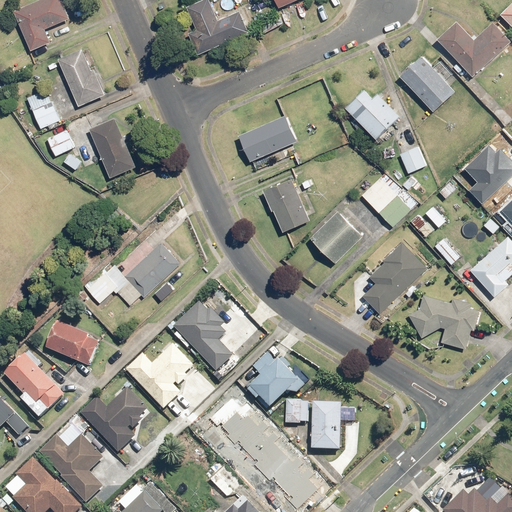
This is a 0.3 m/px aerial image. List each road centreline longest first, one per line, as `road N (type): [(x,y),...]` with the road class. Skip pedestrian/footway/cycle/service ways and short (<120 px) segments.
road 1 (residential): [(462,412),(302,313),(251,267),(228,235),(176,112)]
road 2 (residential): [(386,4),(353,34),(176,112)]
road 3 (residential): [(462,412),(358,511)]
road 4 (residential): [(176,112),(127,0)]
